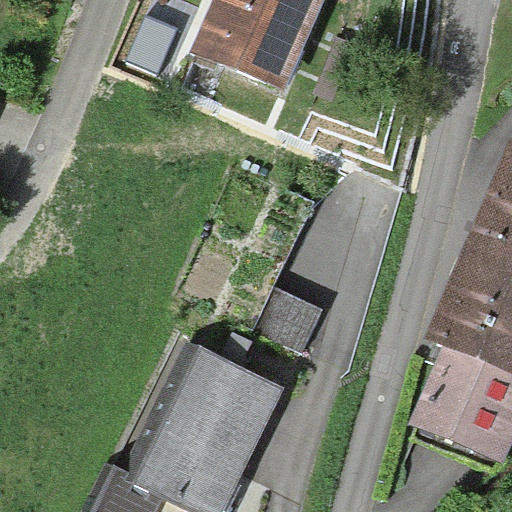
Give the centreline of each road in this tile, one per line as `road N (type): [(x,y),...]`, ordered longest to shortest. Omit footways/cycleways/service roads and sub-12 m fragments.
road 1 (residential): [(340,511),(415,234),(463,0)]
road 2 (residential): [(15,194),(96,0)]
